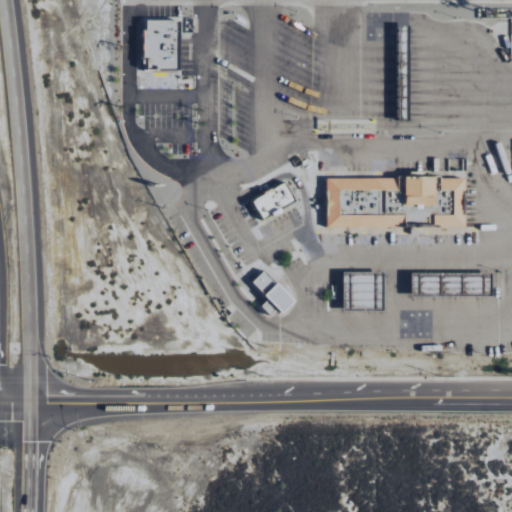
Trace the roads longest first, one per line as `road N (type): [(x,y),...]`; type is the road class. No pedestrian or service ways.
road 1 (tertiary): [(0,405),(511,400)]
road 2 (trunk): [(31,405),(5,0)]
